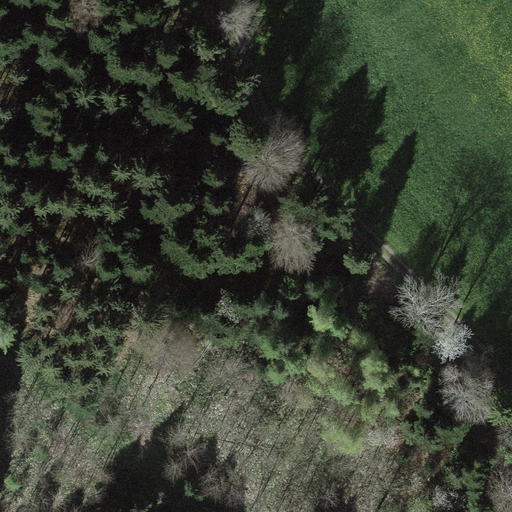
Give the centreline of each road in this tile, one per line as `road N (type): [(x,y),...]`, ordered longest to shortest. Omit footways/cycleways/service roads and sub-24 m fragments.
road 1 (track): [(511,383),(258,108),(243,63),(243,0)]
road 2 (track): [(0,348),(60,417),(187,511)]
